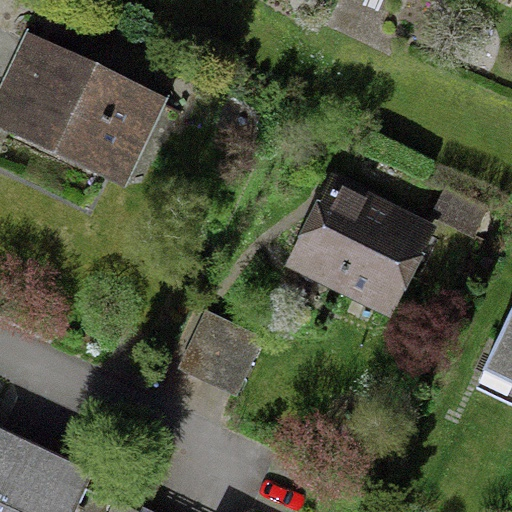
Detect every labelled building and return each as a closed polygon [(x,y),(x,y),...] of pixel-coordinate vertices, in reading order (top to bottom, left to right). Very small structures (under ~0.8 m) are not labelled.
[(0,133),(129,190),(173,91),(41,34),(0,127),(0,133)] [(434,352),(482,255),(374,203),(327,300),(434,352)] [(511,297),(473,380),(511,398),(511,297)] [(206,315),(183,365),(236,389),(259,339),(206,315)] [(0,438),(0,499),(23,449),(0,438)] [(23,449),(0,499),(0,511),(84,511),(98,482),(23,449)]
